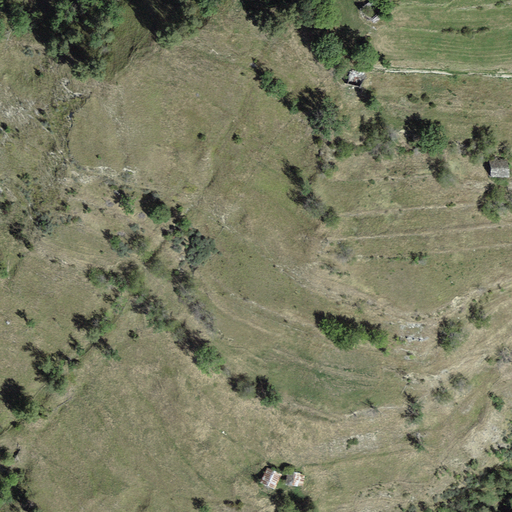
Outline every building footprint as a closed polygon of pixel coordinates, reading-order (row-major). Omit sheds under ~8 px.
[(361,10),(373,20),(381,11),(369,1),(361,10)] [(351,69),(347,84),(360,88),(364,73),(351,69)] [(510,160),(489,160),(489,176),(509,176),(510,160)] [(281,475),(267,468),(260,483),(274,490),(281,475)] [(304,474),(288,472),(286,486),(303,488),(304,474)]
